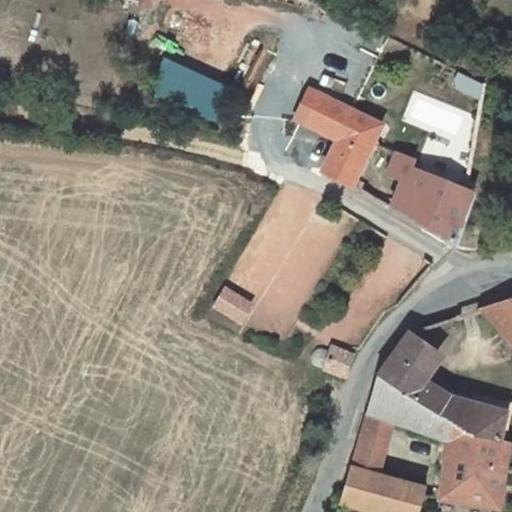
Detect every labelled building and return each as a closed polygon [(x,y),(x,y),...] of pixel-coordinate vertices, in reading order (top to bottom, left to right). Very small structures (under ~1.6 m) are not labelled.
[(337,140),(323,173),(353,187),(374,143),(381,127),(313,94),(300,121),(337,140)] [(410,168),(413,161),(397,154),(388,174),(403,182),(399,189),(421,200),(412,221),(455,245),(473,195),(410,168)] [(412,221),(421,200),(399,189),(391,209),(412,221)] [(212,308),(240,326),(254,304),(224,285),(212,308)] [(511,346),(511,299),(480,310),(511,346)] [(432,373),(441,360),(409,336),(377,379),(465,435),(500,443),(506,415),(474,406),(460,402),(447,397),(434,388),(440,379),(432,373)] [(320,370),(344,380),(355,354),(331,343),(328,350),(323,348),(316,350),(312,356),(312,361),(318,367),(321,368),(320,370)] [(508,447),(506,444),(500,443),(465,435),(377,379),(367,415),(394,425),(447,446),(439,501),(497,511),(508,447)] [(506,415),(500,443),(506,444),(511,417),(511,412),(511,404),(477,395),(474,406),(506,415)] [(394,425),(367,415),(353,470),(379,477),(394,425)] [(379,477),(353,470),(344,504),(370,511),(417,511),(424,490),(379,477)]
